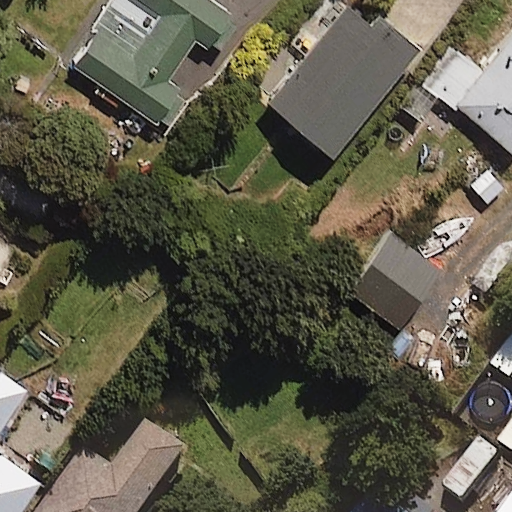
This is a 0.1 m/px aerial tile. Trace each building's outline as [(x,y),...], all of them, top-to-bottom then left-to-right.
[(235,15),(213,0),(113,0),(72,61),(163,122),(186,88),(168,76),(197,33),(215,45),(235,15)] [(413,48),(353,0),(347,0),(269,97),(333,148),(413,48)] [(511,16),(474,64),(459,52),(434,83),(511,146),(511,16)] [(49,196),(3,173),(0,179),(0,202),(46,210),(49,196)] [(440,268),(391,233),(350,289),(398,325),(440,268)] [(0,423),(25,390),(0,371),(0,511),(14,511),(41,476),(0,446),(0,423)] [(147,511),(189,452),(146,422),(113,469),(85,450),(42,511),(147,511)]
